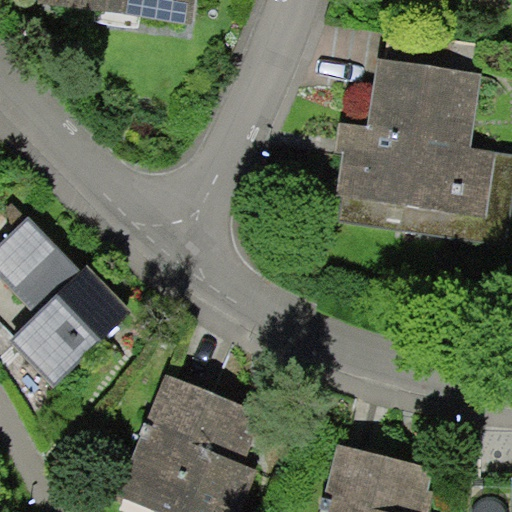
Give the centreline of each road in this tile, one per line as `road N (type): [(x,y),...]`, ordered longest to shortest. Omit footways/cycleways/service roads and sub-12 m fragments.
road 1 (residential): [(511,391),(379,366),(280,329),(175,250)]
road 2 (residential): [(175,250),(297,0)]
road 3 (residential): [(175,250),(0,85)]
